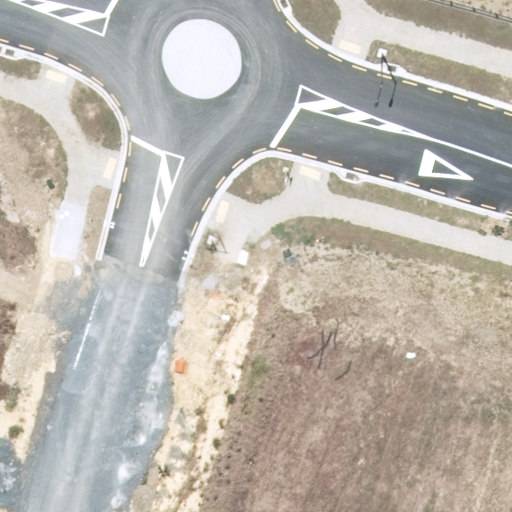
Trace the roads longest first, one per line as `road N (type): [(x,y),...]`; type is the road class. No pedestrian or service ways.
road 1 (unknown): [(68,511),(185,131)]
road 2 (residential): [(511,171),(262,87)]
road 3 (residential): [(262,87),(249,107),(209,130),(163,125),(143,112),(120,73),(124,27)]
